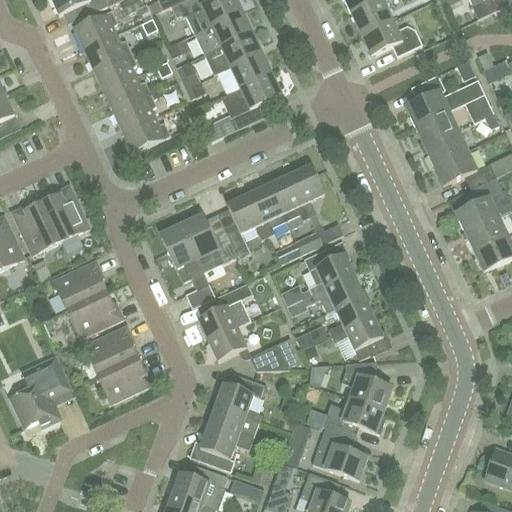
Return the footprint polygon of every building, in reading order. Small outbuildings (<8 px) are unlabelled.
[(50,0),(59,19),(83,9),(88,19),(109,9),(105,0),(50,0)] [(125,18),(145,10),(140,0),(132,0),(120,6),(125,18)] [(163,0),(158,3),(158,4),(148,9),(153,19),(172,10),(193,0),(163,0)] [(235,0),(221,0),(205,8),(201,0),(193,0),(172,10),(177,22),(182,19),(183,22),(186,20),(195,38),(211,30),(243,15),(235,0)] [(343,0),(352,18),(383,3),(381,0),(343,0)] [(468,0),(473,8),(471,9),(478,23),(507,9),(503,0),(468,0)] [(361,39),(393,24),(383,3),(352,18),(361,39)] [(84,54),(117,38),(114,30),(118,27),(112,14),(107,17),(74,32),(84,54)] [(253,36),(243,15),(211,30),(195,38),(204,58),(205,59),(253,36)] [(393,24),(361,39),(371,60),(394,50),(395,51),(399,52),(401,51),(404,57),(397,60),(397,61),(423,49),(417,37),(409,41),(405,31),(398,34),(393,24)] [(231,72),(262,57),(253,36),(205,59),(214,79),(231,72)] [(94,74),(132,56),(127,45),(121,46),(117,38),(84,54),(94,74)] [(172,62),(182,58),(177,46),(167,52),(172,62)] [(104,95),(137,79),(133,72),(137,68),(132,56),(94,74),(104,95)] [(485,73),(494,69),(488,56),(479,60),(485,73)] [(240,92),(272,77),(262,57),(231,72),(240,92)] [(197,76),(191,65),(181,70),(187,81),(191,91),(201,86),(197,76)] [(282,99),(272,77),(240,92),(241,93),(222,102),(230,119),(231,122),(250,114),(282,99)] [(113,116),(151,98),(146,86),(140,87),(137,79),(104,95),(113,116)] [(441,97),(445,95),(438,79),(412,91),(419,105),(406,111),(416,131),(450,115),(485,99),(478,84),(443,101),(441,97)] [(191,91),(196,101),(206,97),(201,86),(191,91)] [(123,136),(156,121),(152,113),(157,109),(151,98),(113,116),(123,136)] [(6,99),(0,102),(0,142),(0,141),(0,126),(15,119),(6,99)] [(485,122),(494,118),(489,106),(480,110),(485,122)] [(509,130),(511,128),(511,114),(503,117),(503,118),(509,130)] [(425,150),(459,134),(450,115),(416,131),(425,150)] [(494,118),(485,122),(490,134),(500,130),(494,118)] [(237,134),(231,122),(230,119),(204,131),(212,146),(237,134)] [(156,121),(123,136),(133,157),(166,142),(171,140),(165,127),(160,128),(156,121)] [(434,170),(468,154),(459,134),(425,150),(434,170)] [(468,154),(434,170),(443,190),(477,174),(468,154)] [(483,188),(496,182),(490,168),(477,174),(483,188)] [(290,179),(310,221),(317,218),(310,205),(325,198),(311,169),(290,179)] [(303,224),(310,221),(290,179),(270,189),(286,225),(300,218),(303,224)] [(465,236),(499,220),(490,201),(503,195),(496,182),(483,188),(469,194),(475,207),(456,216),(465,236)] [(43,206),(61,245),(90,232),(70,189),(58,194),(60,198),(43,206)] [(273,231),(286,225),(270,189),(249,199),(269,240),(275,237),(273,231)] [(262,244),(269,240),(249,199),(228,208),(237,228),(226,233),(238,259),(240,263),(251,257),(242,237),(256,230),(262,244)] [(32,259),(61,245),(43,206),(26,214),(24,210),(12,216),(32,259)] [(0,274),(25,262),(5,219),(0,221),(0,274)] [(238,259),(226,233),(213,239),(203,220),(182,230),(197,262),(218,253),(224,266),(238,259)] [(474,256),(509,240),(499,220),(465,236),(474,256)] [(317,236),(323,249),(344,239),(339,228),(325,234),(322,228),(315,232),(317,236)] [(186,268),(197,262),(182,230),(161,240),(183,287),(193,282),(186,268)] [(302,258),(323,249),(317,236),(296,245),(302,258)] [(511,247),(509,240),(474,256),(484,276),(511,262),(511,247)] [(302,258),(296,245),(275,255),(282,269),(302,259),(302,258)] [(345,258),(330,264),(325,254),(305,263),(310,275),(309,276),(315,289),(309,292),(312,299),(354,279),(345,258)] [(67,314),(106,295),(98,278),(102,276),(97,265),(54,285),(67,314)] [(335,313),(364,300),(354,279),(312,299),(303,303),(306,310),(320,303),(327,317),(335,313)] [(238,332),(251,325),(241,304),(253,298),(248,287),(216,302),(223,299),(228,310),(199,323),(208,345),(237,331),(238,332)] [(216,302),(209,288),(186,299),(193,313),(216,302)] [(106,295),(67,314),(81,343),(124,322),(118,310),(114,312),(106,295)] [(332,340),(374,320),(364,300),(335,313),(342,327),(329,333),(332,340)] [(374,320),(332,340),(335,347),(348,341),(359,364),(374,357),(369,348),(384,341),(374,320)] [(98,379),(137,360),(129,343),(133,342),(127,330),(84,350),(98,379)] [(237,331),(208,345),(218,366),(247,352),(238,332),(237,331)] [(257,375),(289,374),(288,371),(301,365),(290,343),(251,361),(257,375)] [(137,360),(98,379),(111,408),(155,388),(149,376),(145,378),(137,360)] [(60,423),(52,405),(72,395),(56,361),(23,376),(31,393),(12,401),(26,431),(39,425),(42,431),(60,423)] [(351,402),(384,414),(393,392),(370,383),(371,379),(378,379),(377,366),(346,368),(346,375),(342,387),(354,391),(351,402)] [(246,421),(260,425),(262,418),(249,413),(254,399),(261,401),(265,389),(238,379),(234,391),(224,387),(216,409),(246,420),(246,421)] [(381,423),(384,414),(351,402),(347,413),(342,412),(338,423),(327,419),(322,431),(326,432),(349,440),(353,429),(376,437),(377,437),(380,438),(385,424),(381,423)] [(252,447),(260,425),(246,421),(246,420),(216,409),(208,431),(252,447)] [(249,454),(252,447),(208,431),(202,448),(196,445),(190,461),(231,476),(235,465),(231,463),(236,449),(249,454)] [(368,461),(344,453),(349,440),(326,432),(313,468),(359,485),(368,461)] [(285,450),(289,438),(278,434),(273,446),(285,450)] [(303,455),(287,450),(281,466),(297,472),(303,455)] [(511,458),(496,453),(486,483),(511,491),(511,458)] [(285,511),(287,507),(280,505),(292,471),(283,468),(267,511),(269,511),(285,511)] [(224,492),(228,480),(200,470),(195,482),(181,476),(173,499),(209,511),(218,511),(225,493),(224,492)] [(349,511),(351,507),(327,498),(332,485),(310,477),(301,501),(309,504),(305,511),(349,511)] [(238,499),(243,486),(235,484),(230,496),(238,499)] [(209,511),(173,499),(167,511),(209,511)]
